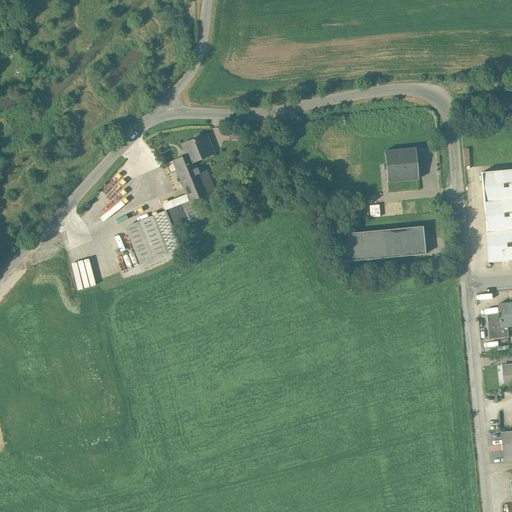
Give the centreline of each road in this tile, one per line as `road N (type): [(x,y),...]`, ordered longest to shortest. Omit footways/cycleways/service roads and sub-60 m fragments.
road 1 (unclassified): [(466,282),(449,135),(439,102),(419,85),(241,113),(158,112)]
road 2 (unclassified): [(466,282),(489,511)]
road 3 (residential): [(158,112),(0,274)]
road 4 (residential): [(209,0),(201,55),(158,112)]
